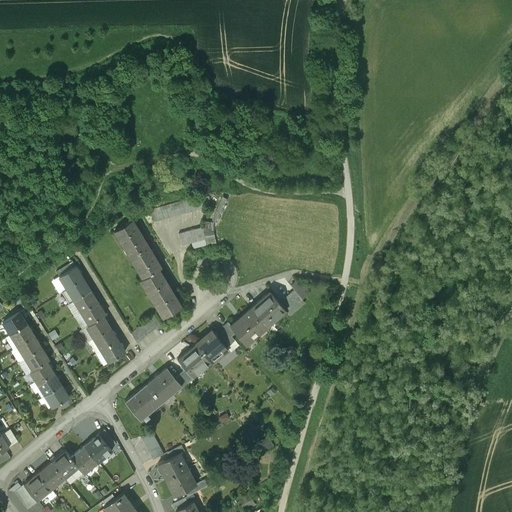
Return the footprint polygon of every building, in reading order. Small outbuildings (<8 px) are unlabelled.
[(222,193),(211,219),(216,221),(228,196),(222,193)] [(203,194),(149,208),(152,220),(203,207),(203,194)] [(168,283),(158,267),(160,266),(152,253),(153,252),(150,248),(134,223),(135,223),(132,219),(114,230),(114,231),(116,229),(121,236),(119,238),(124,246),(126,245),(131,253),(129,254),(138,269),(140,268),(145,275),(140,278),(140,279),(142,278),(148,286),(146,288),(155,304),(158,303),(164,313),(162,315),(180,304),(170,288),(171,288),(168,283)] [(213,221),(204,220),(202,226),(202,233),(203,238),(205,244),(215,243),(213,231),(213,221)] [(202,226),(178,232),(180,244),(190,242),(203,238),(202,233),(202,226)] [(203,238),(190,242),(192,247),(205,244),(203,238)] [(75,266),(59,276),(66,288),(83,278),(75,266)] [(66,288),(62,291),(69,303),(74,300),(90,290),(83,278),(66,288)] [(294,289),(279,301),(285,308),(285,309),(287,312),(308,294),(296,280),(290,285),(294,289)] [(270,289),(249,306),(265,325),(285,309),(285,308),(279,301),(270,289)] [(90,290),(74,300),(81,311),(97,301),(90,290)] [(32,296),(28,299),(32,305),(36,303),(32,296)] [(97,301),(81,311),(89,323),(102,315),(105,313),(97,301)] [(230,322),(229,323),(235,330),(245,342),(265,325),(249,306),(230,322)] [(40,310),(36,312),(40,319),(44,316),(40,310)] [(19,312),(3,322),(10,334),(27,323),(19,312)] [(154,312),(130,332),(136,341),(160,322),(154,312)] [(110,327),(102,315),(89,323),(86,325),(93,337),(110,327)] [(235,330),(229,323),(230,322),(227,319),(222,323),(225,327),(231,334),(235,330)] [(27,323),(10,334),(17,346),(34,335),(27,323)] [(117,339),(110,327),(93,337),(101,349),(117,339)] [(225,327),(217,334),(226,345),(234,338),(231,334),(225,327)] [(212,328),(195,341),(210,360),(227,346),(217,334),(212,328)] [(48,333),(52,339),(58,336),(54,329),(48,333)] [(34,335),(17,346),(25,357),(42,347),(34,335)] [(117,339),(101,349),(108,361),(124,351),(117,339)] [(195,341),(177,356),(186,367),(190,372),(199,365),(201,367),(210,360),(195,341)] [(59,343),(54,345),(58,351),(63,348),(59,343)] [(42,347),(25,357),(32,369),(46,361),(49,359),(42,347)] [(73,356),(69,360),(74,365),(78,362),(73,356)] [(32,369),(30,371),(38,383),(54,372),(46,361),(32,369)] [(166,366),(146,382),(161,401),(181,385),(181,384),(175,376),(166,366)] [(190,372),(186,367),(179,372),(187,381),(193,376),(190,372)] [(54,372),(38,383),(45,394),(61,384),(54,372)] [(179,372),(175,376),(181,384),(181,385),(182,386),(187,382),(187,381),(179,372)] [(146,382),(125,400),(140,419),(161,401),(146,382)] [(61,384),(45,394),(53,406),(59,402),(69,396),(61,384)] [(69,396),(59,402),(63,409),(73,402),(69,396)] [(9,404),(4,406),(8,413),(12,410),(9,404)] [(1,434),(0,434),(0,451),(5,448),(17,440),(10,428),(1,434)] [(104,429),(85,445),(96,459),(104,453),(105,455),(112,450),(110,448),(115,442),(104,429)] [(151,431),(140,437),(153,460),(163,454),(151,431)] [(85,445),(71,457),(78,465),(82,471),(90,465),(92,467),(98,461),(96,459),(85,445)] [(180,445),(168,452),(171,457),(179,453),(184,451),(180,445)] [(5,448),(0,451),(0,463),(10,457),(5,448)] [(71,457),(65,450),(51,461),(63,475),(70,469),(72,471),(78,465),(71,457)] [(171,457),(157,464),(166,480),(187,469),(179,453),(171,457)] [(51,461),(37,472),(49,486),(57,480),(58,482),(64,477),(63,475),(51,461)] [(187,469),(166,480),(174,496),(184,491),(196,485),(196,484),(193,485),(185,471),(188,470),(187,469)] [(37,472),(23,483),(37,500),(38,499),(40,497),(42,499),(47,495),(45,493),(51,488),(49,486),(37,472)] [(196,485),(184,491),(187,496),(202,488),(199,482),(196,484),(196,485)] [(37,500),(23,483),(14,491),(27,508),(29,511),(35,511),(41,508),(42,508),(43,507),(38,499),(37,500)] [(105,505),(103,507),(103,508),(104,507),(107,511),(137,511),(123,493),(124,492),(115,498),(105,505)] [(111,494),(102,501),(105,505),(115,498),(111,494)] [(183,498),(172,504),(175,510),(186,504),(183,498)] [(186,504),(175,510),(175,511),(194,511),(193,511),(196,509),(192,502),(186,504)]
